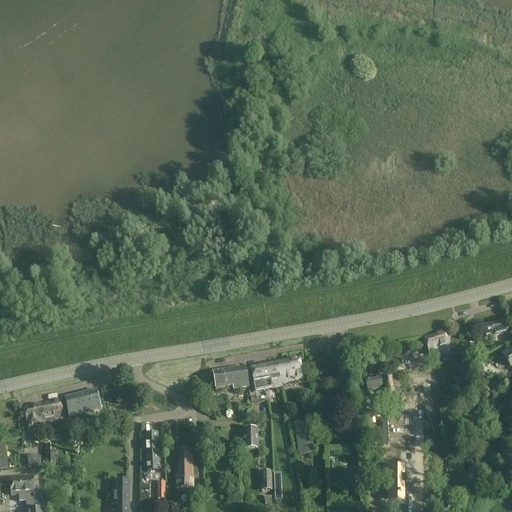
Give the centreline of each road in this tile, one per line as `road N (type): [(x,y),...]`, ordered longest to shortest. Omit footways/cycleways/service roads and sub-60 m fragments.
road 1 (tertiary): [(130,360),(337,324)]
road 2 (tertiary): [(337,324),(511,286)]
road 3 (residential): [(75,431),(179,417),(180,403),(132,376)]
road 4 (residential): [(209,364),(328,343),(337,324)]
road 5 (tertiary): [(0,389),(130,360)]
